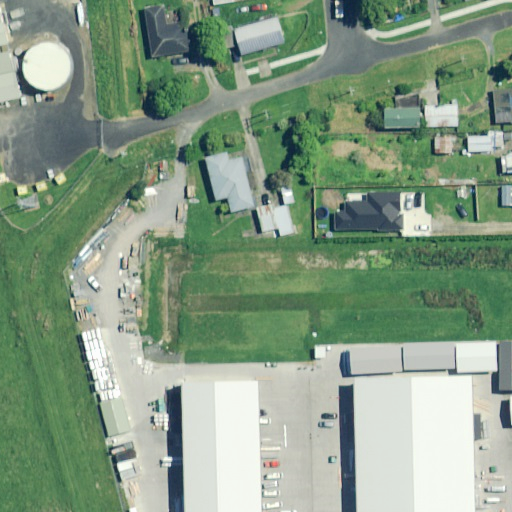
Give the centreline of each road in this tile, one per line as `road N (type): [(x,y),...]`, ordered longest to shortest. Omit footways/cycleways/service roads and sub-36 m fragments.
road 1 (residential): [(101,132),(347,60)]
road 2 (residential): [(347,60),(511,18)]
